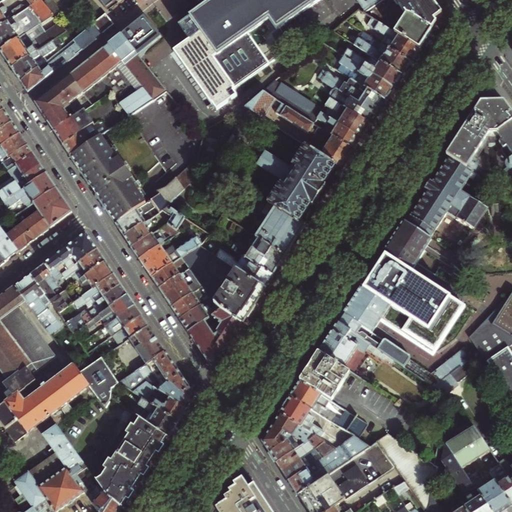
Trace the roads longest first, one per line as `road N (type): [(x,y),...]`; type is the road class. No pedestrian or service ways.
road 1 (secondary): [(233,428),(403,165)]
road 2 (secondary): [(389,151),(220,410)]
road 3 (tertiary): [(90,215),(220,410)]
road 4 (tertiary): [(0,78),(90,215)]
road 5 (secondary): [(472,23),(389,151)]
road 6 (secondary): [(403,165),(484,40)]
road 7 (secondary): [(220,410),(155,511)]
